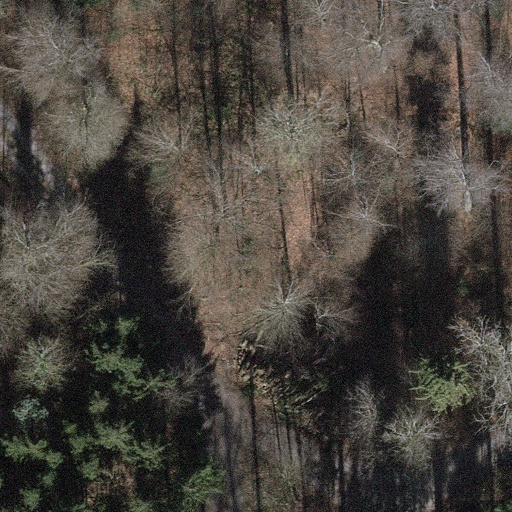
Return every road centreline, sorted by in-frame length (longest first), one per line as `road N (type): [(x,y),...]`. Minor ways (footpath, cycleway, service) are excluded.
road 1 (track): [(0,144),(222,405),(377,509)]
road 2 (track): [(372,511),(511,437)]
